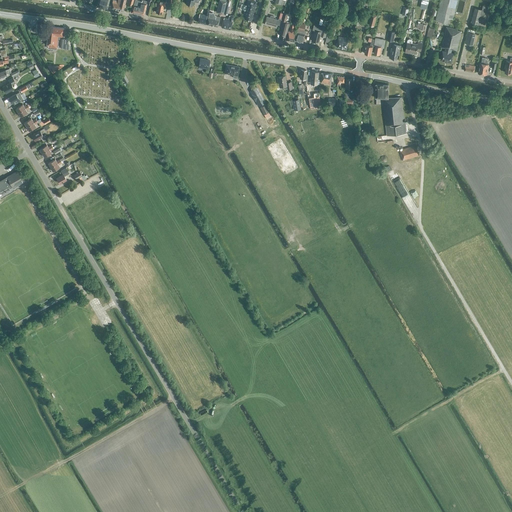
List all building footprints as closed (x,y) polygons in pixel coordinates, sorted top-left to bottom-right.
[(113,0),(112,0),(111,9),(123,11),(125,0),(117,0),(118,1),(113,0)] [(133,6),(131,12),(138,14),(140,7),(140,6),(141,2),(136,0),(135,0),(134,5),(133,4),(133,6)] [(140,7),(138,14),(144,15),(146,8),(145,8),(146,5),(147,1),(143,0),(141,0),(142,0),(141,2),(140,6),(140,7)] [(164,8),(165,2),(158,0),(156,7),(157,7),(156,12),(162,13),(164,8)] [(223,13),(226,2),(220,0),(217,12),(223,13)] [(249,0),(247,0),(246,5),(241,4),(240,8),(244,9),(243,14),(246,14),(244,19),(252,21),(257,2),(249,0)] [(457,17),(459,0),(442,0),(439,19),(450,21),(451,16),(457,17)] [(476,21),(485,23),(488,8),(487,8),(488,4),(485,3),(484,7),(477,6),(474,18),(477,19),(476,21)] [(207,15),(208,16),(208,15),(209,10),(208,10),(207,11),(206,10),(205,15),(199,14),(199,17),(198,22),(205,24),(207,19),(206,19),(207,16),(207,15)] [(211,13),(209,13),(208,15),(208,16),(206,24),(218,27),(220,17),(216,16),(216,15),(214,15),(214,14),(214,13),(212,13),(211,13)] [(234,16),(230,15),(229,19),(224,18),(222,27),(230,29),(234,16)] [(267,16),(264,24),(276,27),(277,25),(280,25),(281,21),(281,19),(278,18),(278,20),(273,18),(273,16),(270,15),(270,17),(267,16)] [(280,25),(278,33),(281,34),(279,38),(285,40),(289,26),(289,24),(285,23),(283,22),(281,22),(281,21),(280,25)] [(295,40),(303,42),(304,34),(305,30),(304,30),(305,25),(299,23),(297,33),(295,40)] [(291,31),(291,32),(288,31),(286,40),(294,41),(296,33),(293,32),(295,25),(291,24),(289,30),(291,31)] [(48,36),(47,44),(48,44),(48,48),(54,49),(54,47),(57,47),(57,46),(58,46),(58,40),(57,40),(58,35),(63,36),(64,28),(49,26),(48,34),(47,36),(48,36)] [(325,37),(327,28),(322,27),(321,32),(314,30),(311,41),(319,42),(320,36),(325,37)] [(443,51),(440,60),(452,63),(454,54),(451,53),(452,50),(457,51),(462,31),(458,30),(447,27),(446,27),(446,28),(441,47),(444,48),(445,48),(445,51),(443,51)] [(466,40),(473,42),(476,32),(469,30),(466,40)] [(346,48),(348,38),(338,36),(337,43),(336,43),(336,45),(336,46),(336,47),(346,48)] [(372,50),(375,39),(372,39),(372,38),(369,38),(368,41),(371,42),(370,46),(367,45),(365,53),(371,55),(372,50)] [(380,55),(381,47),(384,48),(385,40),(375,38),(374,46),(376,46),(374,54),(380,55)] [(411,52),(417,53),(417,50),(421,51),(422,44),(418,43),(418,45),(412,44),(412,41),(411,40),(409,39),(408,40),(405,53),(411,54),(411,52)] [(398,51),(400,51),(401,45),(394,44),(393,48),(391,48),(390,58),(392,58),(391,58),(397,59),(398,51)] [(208,68),(210,61),(204,60),(204,59),(200,58),(199,67),(208,68)] [(483,58),(482,63),(480,63),(479,67),(480,67),(480,69),(479,69),(479,73),(486,75),(487,71),(487,69),(488,69),(489,64),(487,64),(488,59),(487,59),(487,58),(483,58)] [(237,75),(239,67),(226,65),(225,73),(233,74),(233,78),(237,78),(237,75)] [(7,74),(11,72),(10,68),(6,70),(5,70),(0,72),(0,78),(7,75),(7,74)] [(305,81),(304,81),(304,85),(307,85),(307,82),(308,75),(306,75),(307,70),(301,69),(300,78),(305,79),(305,81)] [(319,84),(319,80),(318,80),(318,72),(319,72),(311,71),(310,80),(315,80),(314,84),(319,84)] [(120,74),(125,83),(128,81),(125,74),(124,72),(120,74)] [(330,84),(332,74),(321,73),(320,82),(330,84)] [(288,90),(292,89),(290,82),(286,83),(285,76),(277,77),(278,82),(279,82),(280,87),(283,87),(284,89),(288,88),(288,90)] [(12,85),(15,83),(14,80),(13,77),(8,80),(10,83),(3,86),(6,93),(14,88),(12,85)] [(383,98),(386,125),(387,136),(407,133),(405,123),(401,97),(388,98),(389,93),(389,90),(389,85),(388,85),(376,84),(376,85),(376,98),(383,98)] [(266,102),(257,87),(250,91),(258,106),(266,102)] [(13,102),(14,104),(23,99),(19,92),(16,94),(9,97),(12,102),(13,102)] [(313,97),(309,98),(310,109),(321,107),(319,96),(313,97)] [(292,100),(294,110),(301,109),(299,99),(292,100)] [(28,104),(24,106),(23,104),(16,108),(18,112),(29,106),(28,106),(29,105),(28,104)] [(260,107),(264,115),(270,111),(266,104),(265,105),(260,107)] [(29,106),(18,112),(21,116),(28,112),(26,110),(30,108),(29,106)] [(39,117),(36,119),(33,121),(31,118),(24,123),(27,127),(40,119),(39,117)] [(27,127),(29,131),(36,126),(35,124),(38,122),(38,123),(41,121),(40,119),(27,127)] [(43,142),(48,139),(45,135),(43,136),(41,133),(44,131),(43,129),(40,131),(32,135),(35,141),(41,137),(43,142)] [(40,149),(42,153),(53,147),(52,146),(53,145),(52,144),(48,147),(47,145),(40,149)] [(403,160),(419,155),(416,145),(399,150),(403,160)] [(55,154),(60,151),(64,149),(62,146),(53,151),(55,154)] [(54,147),(53,147),(42,153),(44,157),(52,153),(50,150),(53,148),(54,148),(54,147)] [(48,163),(50,167),(65,159),(64,157),(56,161),(55,159),(48,163)] [(65,159),(50,167),(53,171),(60,167),(59,165),(66,160),(65,159)] [(65,176),(69,173),(66,168),(61,171),(63,174),(57,178),(60,183),(66,179),(65,176)] [(7,177),(7,176),(0,180),(0,191),(12,184),(14,188),(25,181),(19,171),(7,177)] [(414,183),(410,185),(416,196),(420,194),(414,183)] [(404,191),(417,214),(420,213),(418,209),(420,208),(409,188),(404,191)]
